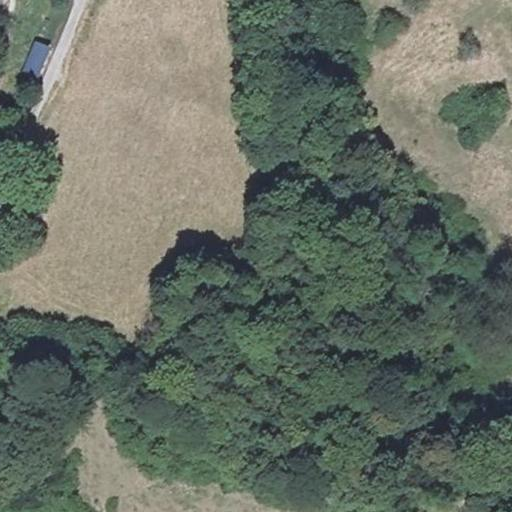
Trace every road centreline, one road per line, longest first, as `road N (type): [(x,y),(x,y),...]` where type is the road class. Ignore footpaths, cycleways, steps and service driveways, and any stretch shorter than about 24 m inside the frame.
road 1 (track): [(297,0),(322,126),(362,209),(367,239),(406,284),(401,396),(426,511)]
road 2 (track): [(82,0),(0,191)]
